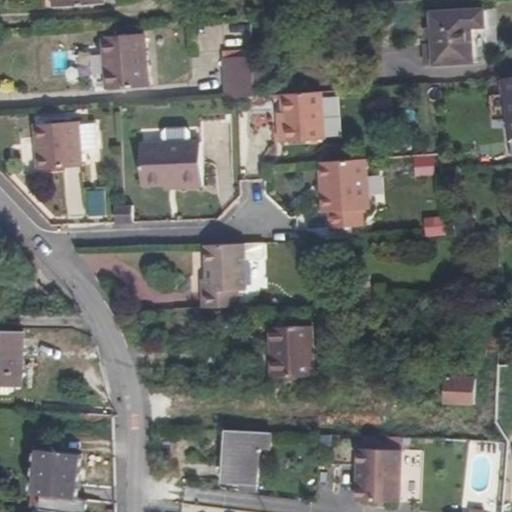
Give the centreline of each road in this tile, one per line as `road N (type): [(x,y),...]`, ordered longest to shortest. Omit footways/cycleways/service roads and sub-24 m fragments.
road 1 (residential): [(132,511),(129,414),(117,356),(93,307),(40,242)]
road 2 (residential): [(282,226),(40,242)]
